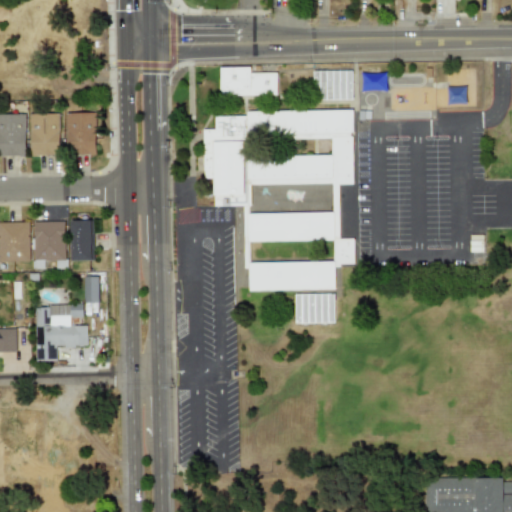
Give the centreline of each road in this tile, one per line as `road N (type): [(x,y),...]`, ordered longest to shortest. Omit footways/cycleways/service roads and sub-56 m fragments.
road 1 (primary): [(125,38),(133,511)]
road 2 (tertiary): [(147,38),(511,37)]
road 3 (residential): [(0,379),(156,375)]
road 4 (residential): [(0,188),(150,186)]
